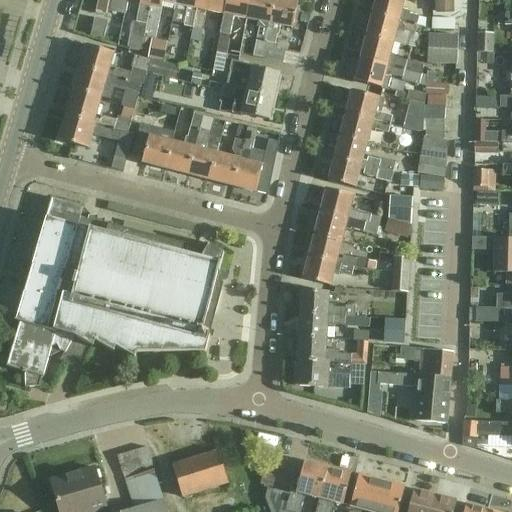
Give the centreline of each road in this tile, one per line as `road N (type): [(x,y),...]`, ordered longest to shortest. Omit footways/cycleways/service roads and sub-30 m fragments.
road 1 (residential): [(451,463),(469,0)]
road 2 (unclassified): [(271,230),(10,164)]
road 3 (residential): [(259,401),(140,408),(0,448)]
road 4 (residential): [(271,230),(331,0)]
road 5 (residential): [(451,463),(259,401)]
road 6 (residential): [(259,401),(271,230)]
road 7 (tertiary): [(10,164),(56,0)]
